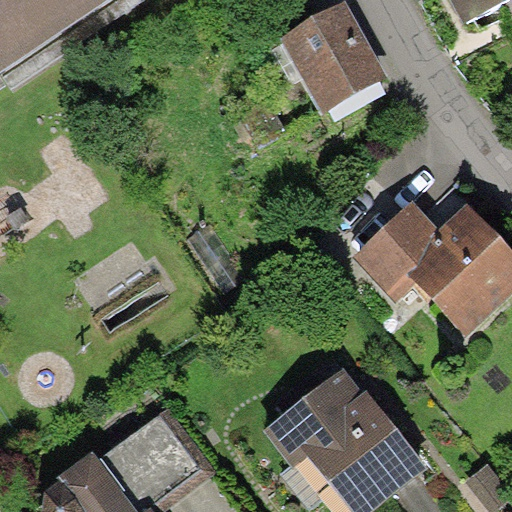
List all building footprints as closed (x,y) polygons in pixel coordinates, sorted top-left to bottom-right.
[(0,0),(0,67),(99,0),(0,0)] [(505,0),(449,0),(462,24),(506,2),(505,0)] [(389,79),(345,1),(283,36),(326,114),(389,79)] [(430,241),(401,211),(345,263),(388,309),(402,296),(453,350),(511,295),(511,278),(455,218),(430,241)] [(313,511),(367,511),(413,479),(339,376),(247,442),(274,479),(284,471),(313,511)] [(146,511),(199,475),(156,416),(30,511),(146,511)]
